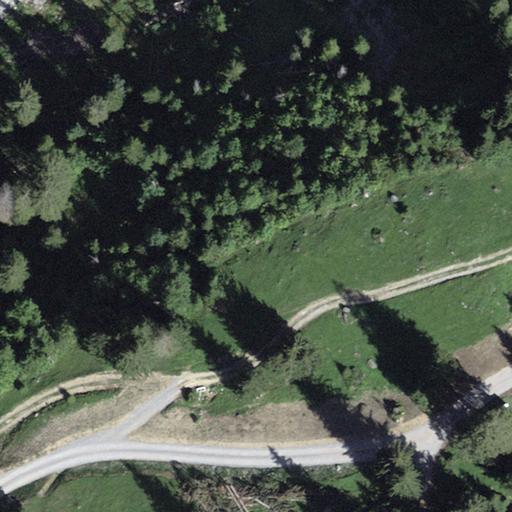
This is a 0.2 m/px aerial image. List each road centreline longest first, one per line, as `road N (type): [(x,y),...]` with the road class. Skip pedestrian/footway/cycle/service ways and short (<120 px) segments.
road 1 (track): [(511,254),(325,306),(256,362),(224,377),(89,384),(0,430)]
road 2 (track): [(511,377),(422,438),(373,450),(238,459),(88,450),(22,472),(0,489)]
